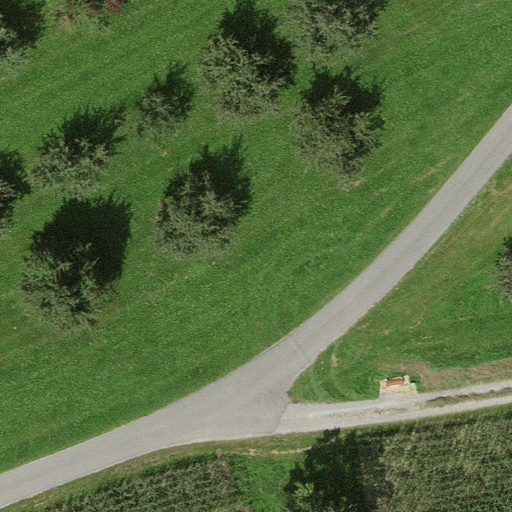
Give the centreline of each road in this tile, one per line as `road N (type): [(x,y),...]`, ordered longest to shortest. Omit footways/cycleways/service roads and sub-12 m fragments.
road 1 (track): [(511,137),(367,299),(270,377),(0,497)]
road 2 (track): [(172,427),(334,421),(511,397)]
